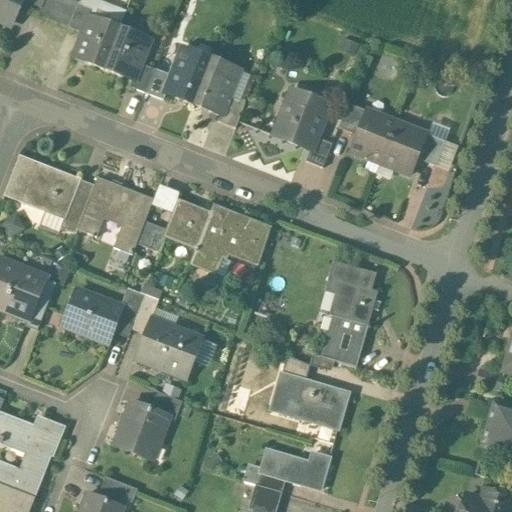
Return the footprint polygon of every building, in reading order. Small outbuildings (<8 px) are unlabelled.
[(25,0),(0,0),(0,22),(7,26),(15,11),(19,13),(25,0)] [(30,0),(29,3),(43,9),(47,0),(30,0)] [(95,12),(79,6),(70,30),(85,36),(91,19),(93,19),(95,12)] [(93,19),(91,19),(85,36),(75,61),(105,72),(121,31),(93,19)] [(151,42),(121,31),(105,72),(133,83),(135,84),(141,66),(151,42)] [(212,62),(184,51),(173,78),(166,95),(167,96),(194,107),(212,62)] [(240,73),(212,62),(194,107),(221,117),(222,118),(229,100),(240,73)] [(156,72),(141,66),(135,84),(133,83),(131,90),(147,96),(156,72)] [(173,78),(157,72),(156,72),(147,96),(164,103),(167,96),(166,95),(173,78)] [(331,109),(292,93),(274,138),(305,151),(313,132),(324,136),(330,121),(327,120),(331,109)] [(246,107),(229,100),(222,118),(221,117),(219,124),(236,131),(246,107)] [(368,114),(349,106),(339,131),(358,138),(368,114)] [(397,125),(368,114),(358,138),(352,155),(369,162),(370,159),(382,164),(397,125)] [(427,137),(397,125),(382,164),(394,168),(393,171),(411,178),(417,162),(427,137)] [(446,144),(427,137),(417,162),(436,169),(446,144)] [(333,147),(316,140),(307,164),(324,171),(333,147)] [(38,166),(21,159),(6,198),(23,205),(38,166)] [(81,182),(38,166),(23,205),(47,214),(65,221),(81,182)] [(154,203),(99,181),(96,188),(78,232),(97,240),(104,221),(123,229),(114,250),(133,258),(137,247),(146,224),(154,203)] [(65,221),(62,231),(77,237),(78,232),(96,188),(81,182),(65,221)] [(271,232),(215,210),(213,217),(180,204),(169,233),(166,239),(167,240),(198,252),(193,267),(216,276),(224,254),(259,268),(271,232)] [(65,221),(47,214),(41,228),(60,236),(62,231),(65,221)] [(11,238),(25,230),(18,216),(3,223),(11,238)] [(169,233),(146,224),(137,247),(161,256),(167,240),(166,239),(169,233)] [(0,309),(3,311),(9,294),(11,295),(21,271),(0,262),(0,309)] [(377,276),(335,264),(326,294),(337,297),(331,317),(369,328),(379,294),(372,293),(377,276)] [(46,281),(21,271),(11,295),(9,294),(3,311),(29,321),(30,322),(46,282),(46,281)] [(46,282),(30,322),(29,321),(26,329),(38,334),(57,286),(46,282)] [(129,291),(121,310),(123,310),(119,322),(134,328),(146,298),(129,291)] [(121,310),(78,292),(67,321),(84,328),(81,335),(109,346),(119,322),(123,310),(121,310)] [(134,328),(132,332),(145,337),(151,322),(152,322),(160,304),(146,298),(134,328)] [(152,322),(151,322),(145,337),(136,361),(188,382),(203,342),(152,322)] [(366,340),(338,332),(333,348),(361,356),(366,340)] [(311,368),(288,358),(283,375),(307,382),(311,368)] [(504,379),(481,372),(477,388),(500,394),(504,379)] [(283,375),(272,413),(339,432),(349,398),(318,389),(319,386),(307,382),(283,375)] [(183,404),(158,394),(151,412),(170,419),(170,421),(176,423),(183,404)] [(151,412),(132,405),(115,449),(149,462),(156,444),(160,446),(170,421),(170,419),(151,412)] [(511,410),(495,406),(482,449),(510,458),(511,458),(510,460),(511,460),(511,410)] [(47,435),(0,416),(0,445),(3,447),(4,445),(27,454),(21,472),(2,464),(0,468),(0,485),(34,499),(54,447),(44,443),(47,435)] [(311,465),(268,453),(262,472),(261,475),(262,475),(287,483),(321,493),(331,461),(313,456),(311,465)] [(262,472),(250,469),(246,485),(258,488),(262,475),(261,475),(262,472)] [(287,483),(262,475),(258,488),(282,495),(283,495),(287,483)] [(138,492),(107,480),(102,492),(128,502),(134,504),(138,492)] [(0,485),(0,511),(28,511),(34,499),(0,485)] [(277,511),(282,495),(258,488),(252,510),(256,511),(258,511),(277,511)] [(88,496),(81,511),(124,511),(128,502),(102,492),(98,500),(88,496)] [(483,504),(468,499),(464,511),(509,511),(511,505),(511,502),(486,494),(483,504)]
